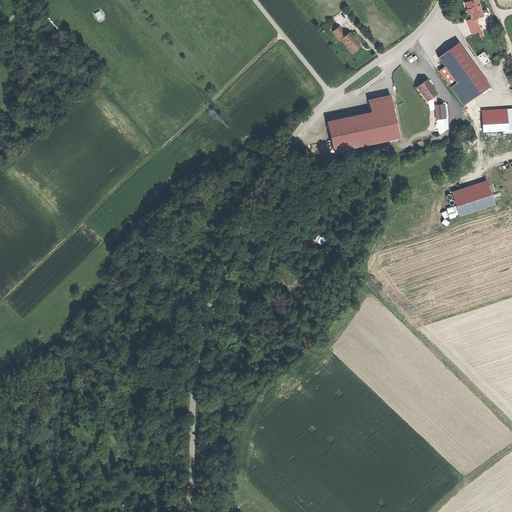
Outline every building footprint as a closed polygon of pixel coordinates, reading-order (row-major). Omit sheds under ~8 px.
[(477,0),(475,0),(465,4),(471,19),(472,20),(476,19),(481,17),(479,12),(482,10),(477,0)] [(99,20),(105,17),(101,10),(95,13),(99,20)] [(480,31),(476,19),(472,20),(471,19),(467,20),(472,34),(480,31)] [(353,49),(362,42),(351,29),(347,32),(340,23),(333,28),(340,38),(343,36),(353,49)] [(445,67),(456,82),(476,68),(458,42),(437,57),(445,67)] [(478,56),(484,65),(491,61),(485,51),(478,56)] [(477,68),(476,68),(456,82),(445,67),(438,72),(463,105),(490,86),(477,68)] [(424,77),(414,84),(427,101),(437,94),(424,77)] [(327,122),(333,152),(400,138),(390,95),(368,100),(371,112),(327,122)] [(443,104),(436,105),(437,119),(445,118),(443,104)] [(507,109),(482,110),(483,131),(508,130),(507,109)] [(488,181),(454,192),(462,215),(496,204),(488,181)]
